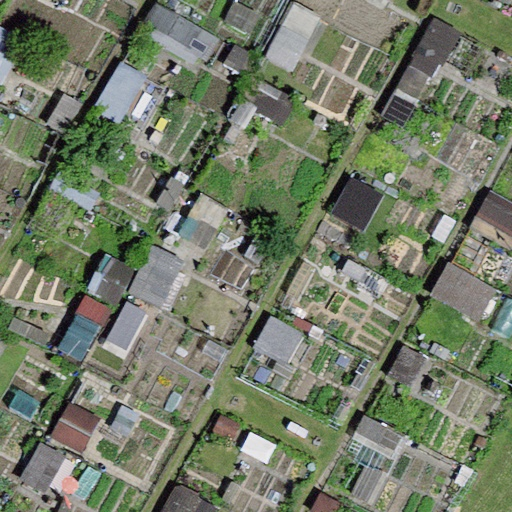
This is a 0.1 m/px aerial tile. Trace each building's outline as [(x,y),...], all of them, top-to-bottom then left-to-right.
[(115,65),(105,107),(149,118),(160,76),(115,65)] [(157,242),(134,289),(173,308),(196,261),(157,242)] [(96,361),(135,266),(104,253),(65,348),(96,361)] [(449,264),(436,290),(483,314),(496,288),(449,264)] [(132,291),(93,360),(134,384),(174,315),(132,291)]
